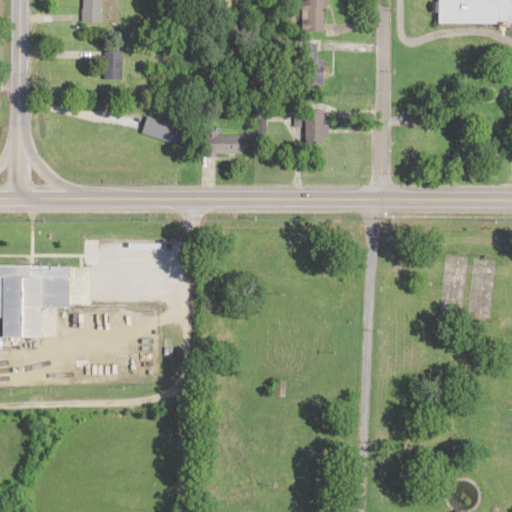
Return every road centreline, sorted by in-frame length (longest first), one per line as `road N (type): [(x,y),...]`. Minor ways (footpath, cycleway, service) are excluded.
road 1 (secondary): [(103,201),(511,203)]
road 2 (residential): [(378,202),(380,0)]
road 3 (secondary): [(19,0),(19,131)]
